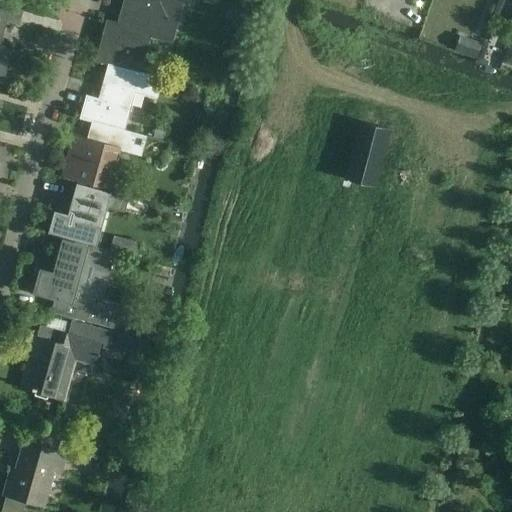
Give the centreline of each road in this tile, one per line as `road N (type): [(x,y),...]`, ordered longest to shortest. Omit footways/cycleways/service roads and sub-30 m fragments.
road 1 (residential): [(0,283),(73,15),(49,0)]
road 2 (track): [(291,0),(292,51),(310,71),(464,122),(511,112)]
